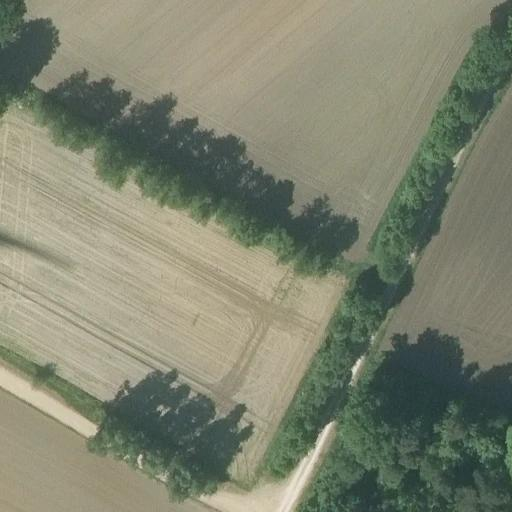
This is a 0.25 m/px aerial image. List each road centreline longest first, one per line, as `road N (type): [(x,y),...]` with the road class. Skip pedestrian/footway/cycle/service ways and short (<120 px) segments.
road 1 (unclassified): [(511,54),(397,284)]
road 2 (track): [(397,284),(289,511)]
